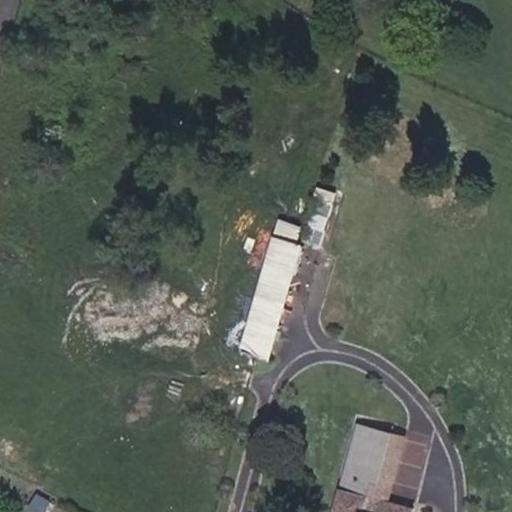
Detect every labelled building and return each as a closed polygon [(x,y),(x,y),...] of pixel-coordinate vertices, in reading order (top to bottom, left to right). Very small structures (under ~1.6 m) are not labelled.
[(308,242),(328,245),(337,187),(316,184),(308,242)] [(280,220),(274,237),(241,351),(271,360),(304,245),(297,243),(303,227),(280,220)] [(380,481),(393,434),(361,424),(336,511),(411,511),(412,508),(389,502),(369,496),(373,480),(380,481)] [(389,502),(407,437),(393,434),(380,481),(373,480),(369,496),(389,502)] [(37,511),(50,511),(55,506),(39,495),(31,507),(37,511)]
